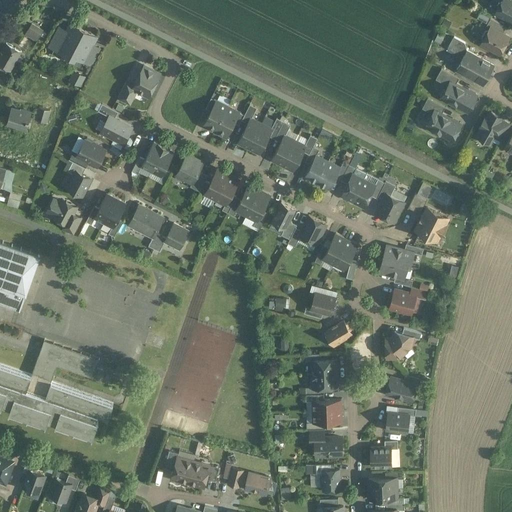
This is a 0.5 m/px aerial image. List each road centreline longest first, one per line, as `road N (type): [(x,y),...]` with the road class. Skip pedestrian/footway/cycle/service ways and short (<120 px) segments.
road 1 (residential): [(152,122),(365,229),(365,297)]
road 2 (residential): [(50,0),(178,65),(152,122)]
